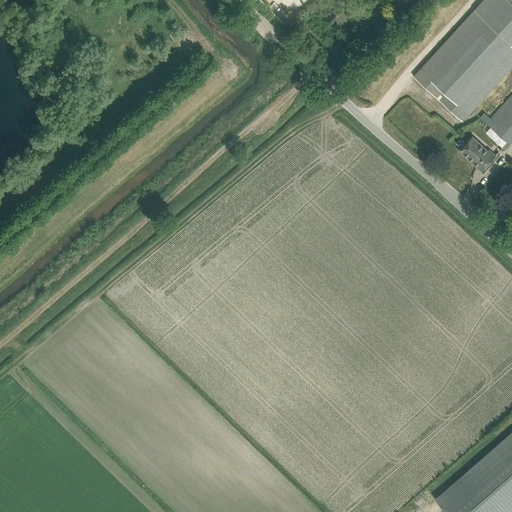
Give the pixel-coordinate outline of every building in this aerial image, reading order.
[(511,0),(483,0),(414,77),(462,121),(511,66),(511,0)] [(485,112),(481,117),(491,126),(501,136),(507,141),(511,145),(511,93),(490,117),(485,112)] [(473,137),(467,143),(460,151),(482,171),(496,156),(489,150),(488,151),(473,137)] [(496,144),(502,146),(505,140),(498,138),(496,144)] [(507,141),(502,147),(506,151),(511,145),(507,141)] [(511,431),(435,499),(446,511),(509,511),(511,510),(511,431)]
